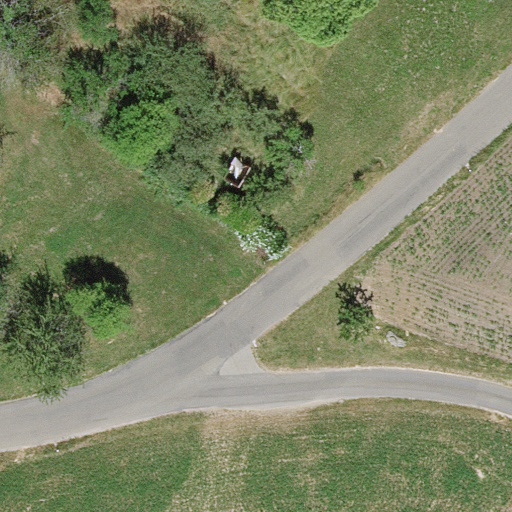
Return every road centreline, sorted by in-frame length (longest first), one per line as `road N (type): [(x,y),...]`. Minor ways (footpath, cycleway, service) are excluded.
road 1 (tertiary): [(511,92),(305,273),(191,355),(90,404),(0,427)]
road 2 (track): [(134,387),(419,385),(511,402)]
